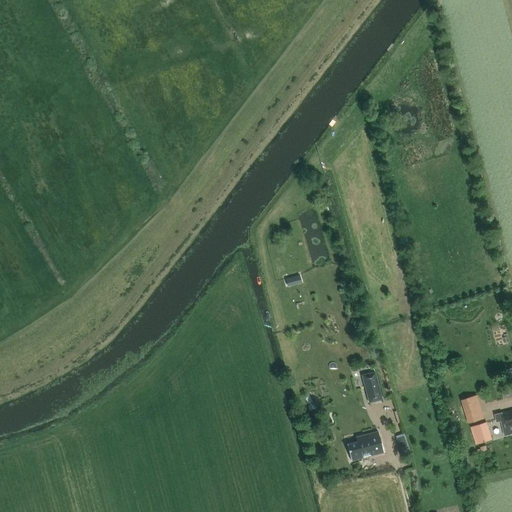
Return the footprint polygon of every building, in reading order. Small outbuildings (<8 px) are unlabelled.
[(381,398),(375,376),(363,379),(369,402),(381,398)] [(511,383),(500,385),(502,397),(511,396),(511,383)] [(511,410),(503,413),(498,414),(494,415),(496,423),(501,421),(502,427),(506,427),(508,435),(511,434),(511,410)] [(493,440),(487,422),(474,427),(479,444),(493,440)] [(371,455),(383,452),(381,444),(380,444),(378,440),(380,439),(378,431),(356,437),(357,441),(347,444),(351,461),(363,458),(363,457),(371,455)] [(403,454),(411,452),(405,432),(396,435),(403,454)]
